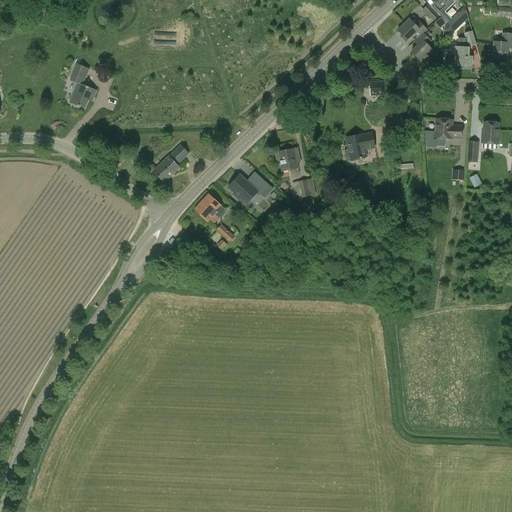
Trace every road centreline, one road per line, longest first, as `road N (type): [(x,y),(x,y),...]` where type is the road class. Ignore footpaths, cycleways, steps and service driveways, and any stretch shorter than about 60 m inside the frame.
road 1 (tertiary): [(4,511),(44,393),(167,216)]
road 2 (tertiary): [(167,216),(357,27)]
road 3 (unclassified): [(167,216),(125,182),(49,141),(0,138)]
road 4 (residential): [(511,91),(432,88),(357,27)]
